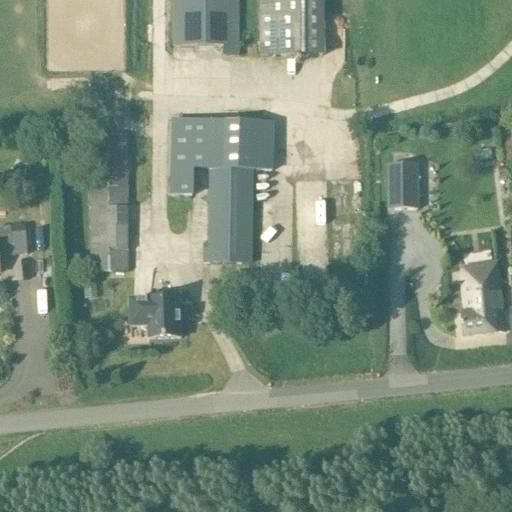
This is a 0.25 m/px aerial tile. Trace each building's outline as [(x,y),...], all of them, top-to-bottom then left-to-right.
[(171,0),(171,48),(223,48),(223,57),(240,57),(239,0),(171,0)] [(325,58),(324,31),(324,0),(258,0),(259,57),(325,58)] [(194,171),(209,171),(207,264),(252,265),(253,172),(273,172),(275,123),(210,122),(171,121),(170,197),(171,197),(171,204),(184,204),(184,198),(193,198),(194,171)] [(128,273),(128,209),(127,138),(89,138),(90,273),(128,273)] [(388,166),(389,211),(418,211),(418,166),(388,166)] [(9,171),(0,186),(14,195),(23,179),(9,171)] [(0,228),(0,258),(28,256),(26,234),(11,235),(11,228),(0,228)] [(504,328),(497,264),(462,268),(460,270),(464,313),(460,314),(462,334),(498,330),(498,329),(504,328)] [(148,343),(182,341),(180,300),(129,303),(130,330),(148,330),(148,343)]
